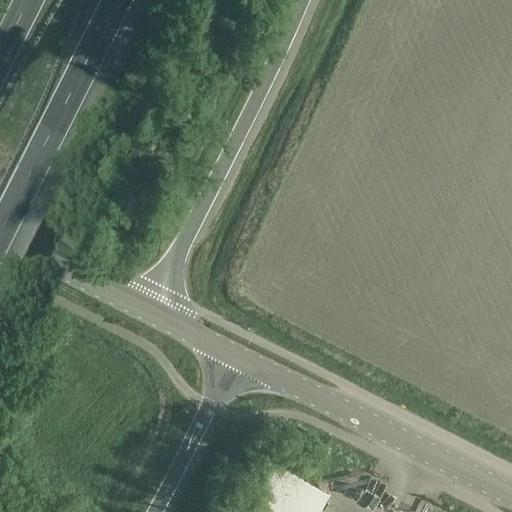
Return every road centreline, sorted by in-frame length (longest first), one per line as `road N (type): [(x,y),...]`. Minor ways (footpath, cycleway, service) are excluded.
road 1 (motorway): [(148,312),(302,0)]
road 2 (tertiary): [(511,496),(234,356)]
road 3 (motorway): [(0,240),(118,0)]
road 4 (motorway): [(155,511),(234,356)]
road 5 (tertiary): [(148,312),(0,235)]
